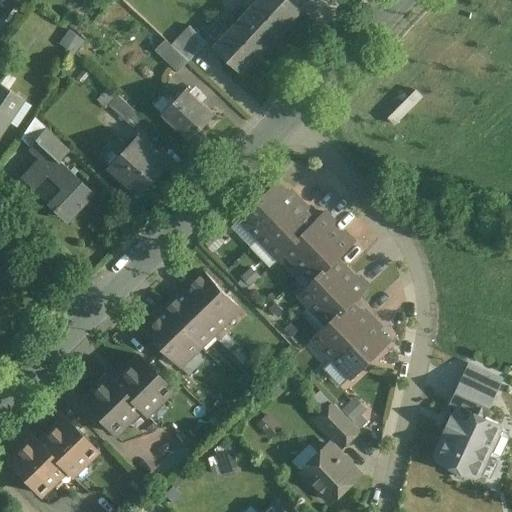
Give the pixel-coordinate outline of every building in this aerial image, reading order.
[(301,10),(290,0),(259,0),(245,15),(272,41),(301,10)] [(81,22),(69,12),(63,20),(75,30),(81,22)] [(245,15),(216,46),(243,72),(272,41),(245,15)] [(208,42),(190,26),(172,45),(189,61),(208,42)] [(172,45),(166,39),(156,50),(179,72),(189,61),(172,45)] [(0,129),(22,97),(0,81),(0,129)] [(216,114),(188,87),(163,112),(190,137),(201,125),(203,127),(216,114)] [(143,118),(126,102),(116,112),(134,129),(143,118)] [(49,129),(34,115),(21,137),(31,147),(49,129)] [(75,175),(58,158),(68,147),(49,129),(31,147),(42,156),(23,176),(55,206),(52,208),(54,210),(56,209),(66,219),(91,192),(74,176),(75,175)] [(138,135),(110,165),(140,194),(168,164),(138,135)] [(278,183),(240,219),(259,238),(282,216),(274,207),(288,193),(278,183)] [(288,193),(274,207),(282,216),(299,199),(291,191),(288,193)] [(299,199),(282,216),(291,225),(305,211),(308,208),(299,199)] [(282,216),(259,238),(279,258),(286,252),(285,251),(309,228),(315,222),(305,211),(291,225),(282,216)] [(325,212),(315,222),(309,228),(317,237),(331,224),(334,221),(325,212)] [(317,237),(309,228),(285,251),(286,252),(304,271),(341,235),(341,234),(331,224),(317,237)] [(341,235),(304,271),(314,281),(299,295),(309,305),(346,268),(336,258),(354,242),(344,232),(341,234),(341,235)] [(346,268),(309,305),(328,324),(351,302),(352,303),(369,286),(360,276),(357,279),(346,268)] [(240,308),(204,271),(193,281),(206,295),(198,304),(220,327),(240,308)] [(193,281),(190,278),(181,287),(198,304),(206,295),(193,281)] [(198,304),(181,287),(173,295),(175,298),(189,312),(198,304)] [(189,312),(175,298),(165,308),(164,309),(178,323),(201,346),(220,327),(198,304),(189,312)] [(351,302),(328,324),(313,337),(333,358),(356,335),(348,326),(361,313),(352,303),(351,302)] [(178,323),(164,309),(165,308),(162,306),(153,314),(156,317),(169,331),(178,323)] [(361,313),(348,326),(356,335),(373,319),(364,310),(361,313)] [(201,346),(178,323),(169,331),(156,317),(145,328),(181,365),(201,346)] [(373,319),(356,335),(364,344),(378,331),(381,328),(373,319)] [(356,335),(333,358),(352,377),(389,341),(378,331),(364,344),(356,335)] [(137,354),(111,380),(106,374),(80,399),(113,433),(139,408),(145,414),(170,389),(137,354)] [(496,393),(463,378),(452,402),(464,408),(485,417),(496,393)] [(359,429),(335,403),(317,420),(342,445),(359,429)] [(485,417),(464,408),(459,410),(456,417),(451,419),(447,428),(449,433),(439,455),(441,460),(456,467),(455,469),(457,475),(464,478),(470,476),(470,474),(472,475),(478,473),(487,453),(496,458),(501,456),(509,438),(510,438),(508,433),(499,429),(499,428),(497,422),(485,417)] [(62,415),(37,440),(31,434),(5,459),(38,494),(64,469),(70,475),(96,449),(62,415)] [(330,444),(302,470),(304,473),(304,478),(311,485),(316,485),(331,501),(359,474),(330,444)] [(267,511),(286,511),(277,502),(267,511)]
